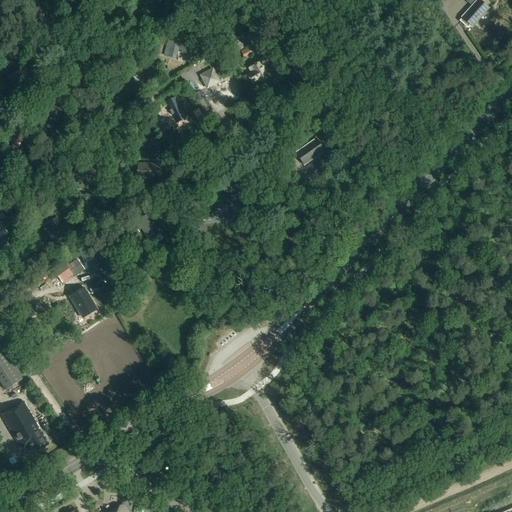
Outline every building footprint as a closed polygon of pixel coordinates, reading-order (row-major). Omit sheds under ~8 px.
[(489,9),(479,0),(460,22),(468,29),(471,25),(473,27),(489,9)] [(241,39),(220,49),(224,56),(244,46),(241,39)] [(182,51),(181,53),(187,55),(189,46),(168,41),(164,56),(176,59),(178,50),(182,51)] [(96,57),(94,48),(85,51),(88,59),(83,60),(85,69),(101,64),(102,64),(100,56),(96,57)] [(266,78),(267,77),(263,71),(264,70),(260,63),(250,69),(252,74),(248,76),(253,83),(259,80),(260,82),(261,81),(262,82),(267,79),(266,78)] [(14,86),(27,78),(20,68),(7,76),(14,86)] [(208,89),(220,82),(213,70),(201,76),(208,89)] [(108,89),(114,100),(127,92),(129,94),(139,89),(131,76),(108,89)] [(212,92),(217,91),(217,89),(199,91),(200,100),(212,98),(212,92)] [(187,119),(176,97),(165,102),(176,124),(187,119)] [(56,100),(54,105),(53,104),(49,118),(60,122),(64,108),(63,108),(65,103),(56,100)] [(7,140),(10,141),(20,147),(28,132),(19,126),(18,127),(16,126),(14,130),(11,128),(9,133),(10,133),(7,140)] [(304,165),(324,151),(317,140),(296,154),(304,165)] [(16,151),(19,146),(12,143),(9,148),(16,151)] [(98,161),(77,165),(81,180),(94,178),(93,177),(99,176),(98,172),(100,171),(98,161)] [(161,164),(138,163),(137,180),(161,180),(161,164)] [(216,198),(216,213),(240,212),(239,196),(216,198)] [(1,214),(0,214),(0,232),(6,228),(14,223),(9,215),(4,219),(1,214)] [(163,240),(160,235),(161,234),(148,214),(135,222),(141,230),(142,229),(150,241),(152,240),(155,245),(163,240)] [(47,223),(50,227),(45,230),(54,246),(73,234),(64,219),(60,221),(57,217),(47,223)] [(67,267),(75,277),(85,270),(77,259),(67,267)] [(99,309),(85,288),(71,297),(85,318),(99,309)] [(0,346),(0,381),(5,390),(23,379),(2,345),(0,346)] [(3,419),(21,449),(29,444),(35,453),(49,444),(26,404),(17,409),(18,410),(3,419)] [(49,422),(41,426),(45,432),(53,428),(49,422)]
